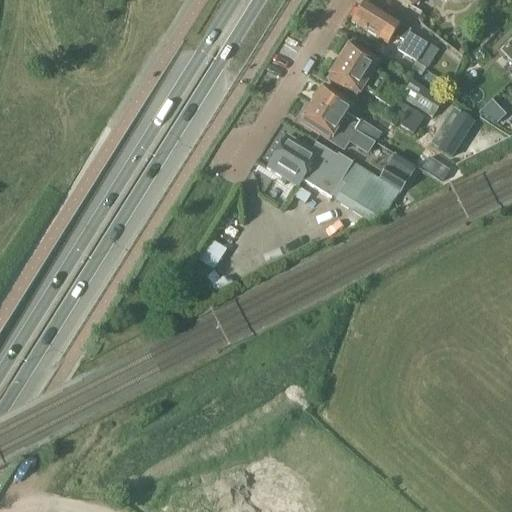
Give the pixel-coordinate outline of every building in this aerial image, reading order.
[(396,0),(410,9),(416,0),(396,0)] [(393,35),(404,42),(408,35),(410,32),(400,26),(398,29),(361,7),(351,23),(387,45),(393,35)] [(437,53),(408,35),(404,42),(398,53),(427,70),(437,53)] [(347,50),(339,63),(380,90),(386,81),(372,73),(376,67),(347,50)] [(339,63),(330,77),(358,95),(361,89),(375,98),(407,118),(402,127),(414,134),(424,117),(380,90),(339,63)] [(415,65),(411,73),(421,79),(426,71),(415,65)] [(408,81),(398,97),(429,117),(440,101),(408,81)] [(320,92),(312,106),(369,143),(376,132),(359,121),(357,124),(345,116),(349,111),(320,92)] [(491,104),(480,114),(494,124),(503,116),(491,104)] [(312,106),(302,122),(345,151),(349,144),(367,155),(373,146),(369,143),(312,106)] [(454,112),(434,144),(452,156),(472,124),(454,112)] [(286,139),(268,170),(296,188),(301,180),(371,222),(383,216),(396,195),(376,184),(318,150),(315,156),(286,139)] [(391,158),(376,184),(396,195),(411,169),(391,158)] [(429,161),(424,170),(442,181),(447,172),(429,161)] [(214,253),(227,258),(236,236),(223,231),(214,253)]
